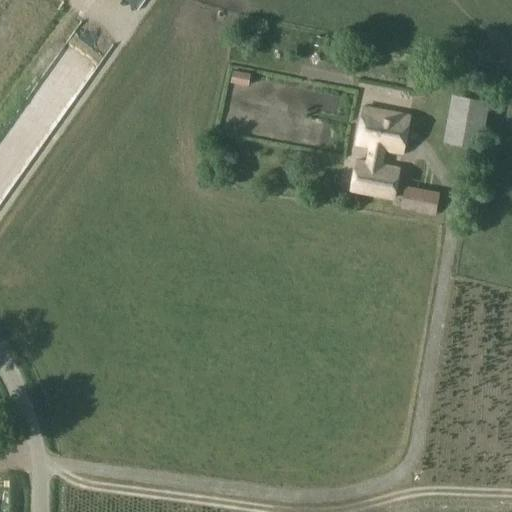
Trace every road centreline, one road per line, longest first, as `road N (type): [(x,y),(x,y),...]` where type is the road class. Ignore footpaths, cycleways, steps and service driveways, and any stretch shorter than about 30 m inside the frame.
road 1 (track): [(56,464),(83,482),(309,510),(416,489),(511,491)]
road 2 (unclassified): [(41,511),(28,408),(0,356)]
